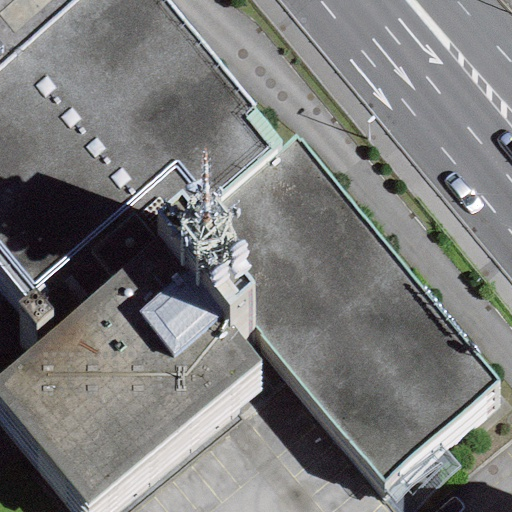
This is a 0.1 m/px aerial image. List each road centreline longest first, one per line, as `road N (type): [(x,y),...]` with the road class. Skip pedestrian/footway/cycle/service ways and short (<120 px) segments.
road 1 (secondary): [(367,0),(511,196)]
road 2 (secondary): [(511,83),(423,0)]
